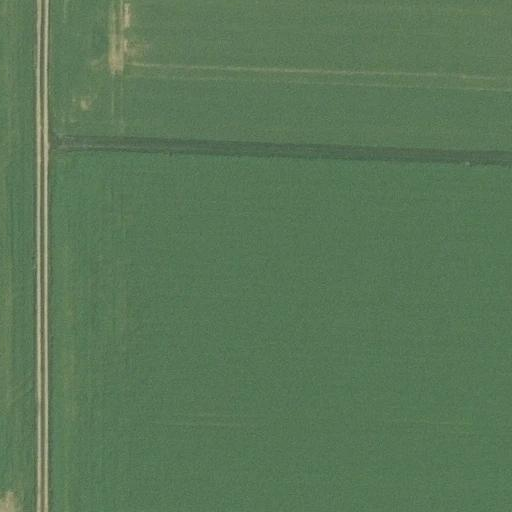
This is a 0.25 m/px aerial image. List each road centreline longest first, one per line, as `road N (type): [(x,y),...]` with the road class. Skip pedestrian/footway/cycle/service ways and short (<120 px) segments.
road 1 (track): [(48,0),(47,511)]
road 2 (track): [(49,130),(511,153)]
